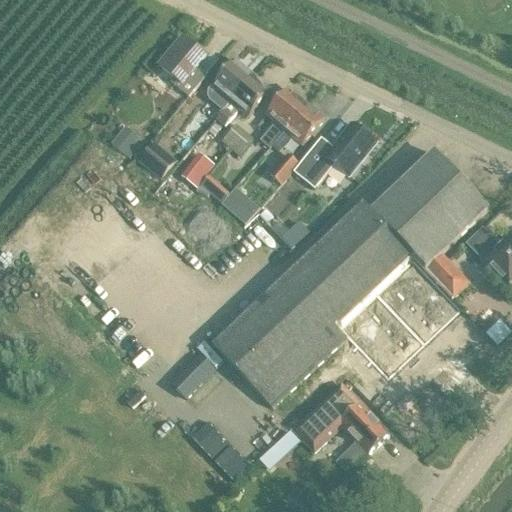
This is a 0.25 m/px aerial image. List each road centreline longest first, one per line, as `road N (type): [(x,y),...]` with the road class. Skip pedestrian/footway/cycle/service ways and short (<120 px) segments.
road 1 (unclassified): [(511,160),(188,0)]
road 2 (unclassified): [(511,88),(325,0)]
road 3 (tertiary): [(437,511),(511,410)]
